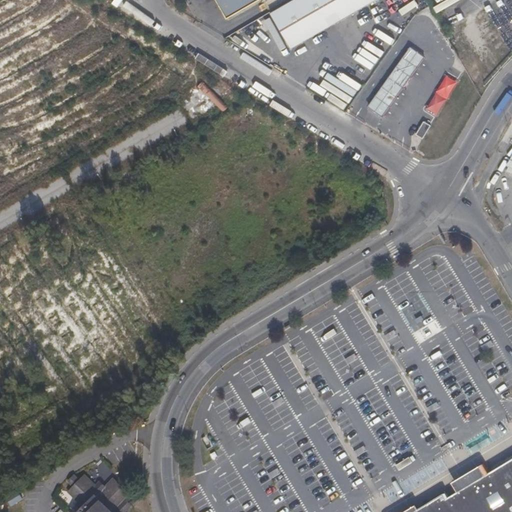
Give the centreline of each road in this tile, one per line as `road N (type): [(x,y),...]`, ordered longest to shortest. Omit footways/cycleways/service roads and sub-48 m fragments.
road 1 (unclassified): [(444,199),(425,222),(206,359),(166,429),(161,467),(170,511)]
road 2 (unknown): [(344,137),(400,50),(427,35),(435,62),(392,166)]
road 3 (unknown): [(166,429),(61,470),(45,488),(43,511)]
road 4 (unclassified): [(511,88),(444,199)]
